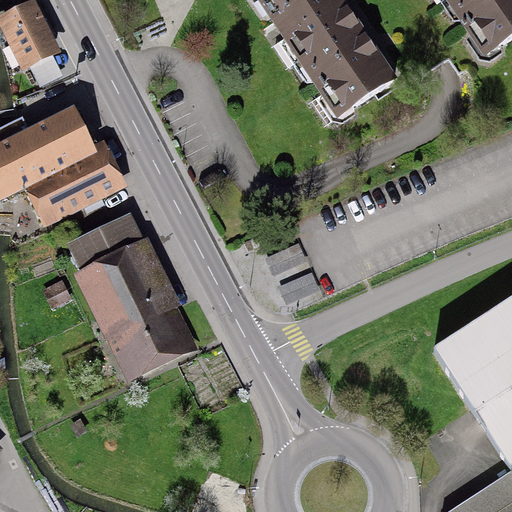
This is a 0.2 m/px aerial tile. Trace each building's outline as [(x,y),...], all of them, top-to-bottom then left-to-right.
[(378,49),(344,0),(256,0),(339,123),(400,82),(378,49)] [(511,0),(448,0),(488,59),(511,42),(511,0)] [(36,12),(4,27),(25,70),(56,55),(36,12)] [(0,204),(26,191),(45,228),(122,189),(110,165),(95,135),(80,143),(66,115),(5,145),(0,136),(0,204)] [(109,338),(175,307),(129,212),(63,243),(109,338)] [(511,511),(511,301),(438,353),(511,471),(451,511),(511,511)] [(175,307),(109,338),(128,377),(193,346),(175,307)]
